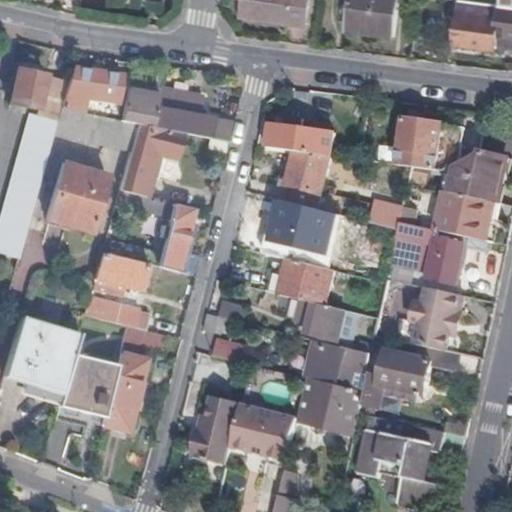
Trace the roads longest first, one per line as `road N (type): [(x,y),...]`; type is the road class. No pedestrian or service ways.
road 1 (residential): [(511,88),(194,47)]
road 2 (residential): [(194,47),(0,13)]
road 3 (residential): [(511,342),(474,511)]
